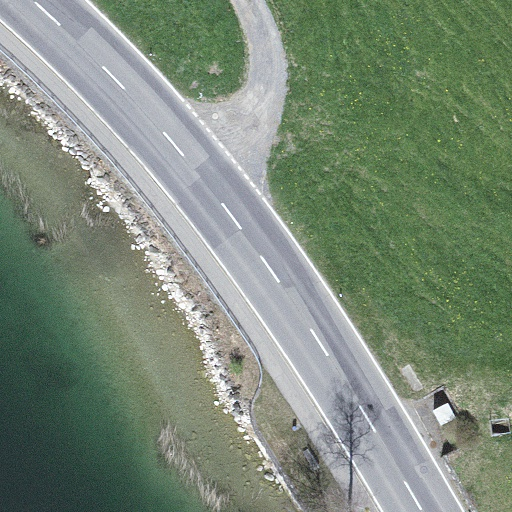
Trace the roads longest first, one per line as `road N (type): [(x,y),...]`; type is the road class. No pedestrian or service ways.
road 1 (secondary): [(421,511),(212,196),(86,50),(25,0)]
road 2 (track): [(212,196),(276,99),(244,0)]
